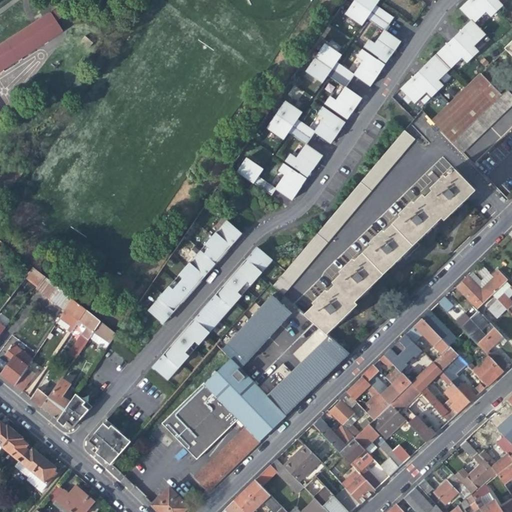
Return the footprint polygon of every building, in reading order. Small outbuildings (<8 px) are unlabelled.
[(389,24),(355,0),(346,14),(362,25),(366,18),(368,19),(383,30),(384,29),(385,30),(389,24)] [(355,0),(389,24),(394,17),(376,4),(378,1),(378,0),(355,0)] [(496,14),(483,1),(481,3),(478,6),(471,0),(470,0),(460,11),(471,23),(474,25),(485,14),(491,19),(496,14)] [(496,3),(499,0),(484,0),(483,1),(496,14),(502,9),(496,3)] [(0,72),(63,32),(51,12),(0,44),(0,72)] [(472,49),(485,37),(474,25),(471,23),(459,35),(463,39),(465,41),(459,47),(472,60),(478,55),(472,49)] [(401,41),(385,30),(384,29),(383,30),(374,43),(369,40),(365,46),(379,56),(383,50),(388,53),(391,55),(401,41)] [(316,57),(350,80),(355,74),(353,73),(354,73),(340,63),(337,61),(339,57),(341,54),(326,43),(316,57)] [(472,60),(459,47),(454,52),(452,49),(448,45),(436,57),(450,71),(462,60),(467,65),(472,60)] [(377,59),(362,49),(358,55),(363,59),(354,73),(353,73),(355,74),(371,85),(381,71),(375,67),(373,65),(377,59)] [(307,70),(323,81),(328,75),(329,76),(344,86),(345,85),(346,86),(350,80),(316,57),(307,70)] [(450,71),(436,57),(423,69),(427,73),(430,75),(424,81),(437,94),(443,89),(437,83),(450,71)] [(480,75),(472,83),(491,104),(500,96),(480,75)] [(437,94),(424,81),(419,86),(415,83),(412,80),(401,91),(415,105),(426,94),(432,99),(437,94)] [(491,104),(472,83),(466,88),(432,121),(452,143),(491,104)] [(362,97),(346,86),(345,85),(344,86),(335,100),(330,96),(326,103),(340,112),(345,106),(349,109),(353,112),(362,97)] [(511,98),(505,91),(500,96),(491,104),(452,143),(462,153),(511,104),(511,98)] [(278,113),(312,137),(316,131),(315,130),(315,129),(302,120),(298,117),(300,114),(303,111),(287,100),(278,113)] [(338,116),(324,106),(319,112),(325,116),(315,129),(315,130),(316,131),(332,142),(342,127),(337,124),(334,122),(338,116)] [(306,142),(308,143),(312,137),(278,113),(268,127),(284,138),(289,131),(290,132),(306,143),(306,142)] [(328,220),(271,285),(272,286),(282,294),(414,140),(403,131),(362,180),(328,220)] [(306,142),(306,143),(297,156),(291,153),(287,159),(302,169),(306,163),(311,166),(314,168),(324,154),(308,143),(306,142)] [(248,157),(239,170),(273,194),(277,188),(276,187),(276,186),(262,176),(259,174),(264,168),(248,157)] [(286,172),(276,186),(276,187),(277,188),(293,199),(303,184),(297,181),(295,179),(299,173),(285,163),(280,169),(286,172)] [(315,305),(305,315),(327,334),(345,317),(357,305),(355,303),(372,286),(399,260),(429,231),(442,218),(445,220),(463,202),(475,192),(455,171),(453,173),(451,170),(448,174),(450,176),(446,179),(444,177),(432,189),(434,191),(425,200),(423,198),(414,207),(411,204),(399,216),(401,219),(384,235),(382,233),(370,244),(372,247),(355,263),(353,261),(340,273),(342,276),(334,284),(336,286),(328,293),(326,292),(314,304),(315,305)] [(215,237),(230,250),(236,243),(244,235),(229,222),(215,237)] [(202,252),(217,265),(224,257),(230,250),(215,237),(202,252)] [(253,255),(246,263),(261,276),(274,262),(259,248),(253,255)] [(189,267),(204,280),(212,271),(217,265),(202,252),(189,267)] [(242,268),(232,278),(247,291),(261,276),(246,263),(242,268)] [(176,281),(191,295),(198,287),(204,280),(189,267),(176,281)] [(25,278),(37,288),(38,287),(46,277),(34,268),(29,274),(25,278)] [(498,270),(496,273),(505,282),(508,280),(498,270)] [(477,310),(505,282),(496,273),(492,277),(493,278),(480,291),(474,285),(467,277),(457,288),(474,305),(473,306),(477,310)] [(36,289),(66,311),(73,299),(46,277),(38,287),(37,288),(36,289)] [(226,285),(219,293),(234,306),(247,291),(232,278),(226,285)] [(163,296),(178,310),(183,304),(191,295),(176,281),(163,296)] [(214,299),(206,308),(221,321),(234,306),(219,293),(214,299)] [(511,302),(504,294),(497,300),(507,309),(511,304),(511,302)] [(170,318),(178,310),(163,296),(150,311),(165,325),(170,318)] [(444,296),(438,302),(447,311),(453,305),(444,296)] [(71,327),(68,330),(72,333),(80,321),(87,310),(73,299),(66,311),(60,319),(71,327)] [(498,318),(507,309),(497,300),(495,302),(489,308),(498,318)] [(276,324),(331,372),(350,354),(327,334),(305,315),(294,305),(276,324)] [(200,315),(193,323),(208,336),(221,321),(206,308),(200,315)] [(77,359),(90,340),(102,322),(87,310),(80,321),(88,327),(70,353),(77,359)] [(455,320),(465,330),(471,336),(473,338),(477,343),(493,327),(477,310),(471,316),(470,317),(464,312),(455,320)] [(0,321),(7,325),(10,318),(0,313),(0,321)] [(435,322),(427,314),(422,319),(430,327),(435,322)] [(63,326),(68,330),(71,327),(60,319),(58,323),(63,326)] [(414,326),(420,332),(422,334),(442,354),(450,347),(448,346),(444,341),(430,327),(422,319),(414,326)] [(117,334),(102,322),(90,340),(105,351),(117,334)] [(187,330),(180,338),(195,351),(208,336),(193,323),(187,330)] [(420,332),(414,326),(410,330),(416,336),(420,332)] [(502,336),(493,327),(477,343),(489,355),(504,371),(508,366),(495,352),(490,352),(487,349),(496,341),(498,339),(502,336)] [(416,336),(410,330),(406,334),(412,340),(416,336)] [(467,340),(471,336),(465,330),(461,334),(467,340)] [(412,340),(406,334),(400,340),(405,346),(402,349),(397,353),(393,347),(385,354),(392,361),(398,366),(402,371),(408,365),(407,363),(415,356),(416,358),(423,351),(412,340)] [(450,336),(444,341),(448,346),(454,340),(450,336)] [(174,344),(167,353),(182,366),(195,351),(180,338),(174,344)] [(450,347),(455,351),(461,346),(455,340),(454,340),(448,346),(450,347)] [(12,360),(2,374),(16,386),(28,367),(33,359),(15,345),(7,355),(10,358),(12,360)] [(473,359),(461,346),(455,351),(464,361),(467,364),(470,361),(473,359)] [(461,365),(464,361),(455,351),(450,347),(442,354),(438,358),(434,362),(442,370),(445,374),(451,369),(447,365),(450,361),(454,358),(461,365)] [(153,368),(168,381),(182,366),(167,353),(160,360),(153,368)] [(389,363),(392,361),(385,354),(381,358),(385,363),(387,361),(389,363)] [(489,355),(476,367),(473,370),(487,385),(495,378),(504,371),(489,355)] [(194,478),(208,491),(259,442),(286,416),(231,359),(205,384),(203,383),(161,423),(178,441),(185,448),(195,460),(238,419),(246,428),(194,478)] [(389,372),(378,361),(374,365),(383,374),(389,381),(393,377),(389,372)] [(476,367),(470,361),(467,364),(473,370),(476,367)] [(434,362),(413,382),(412,383),(420,392),(440,413),(448,422),(453,418),(443,407),(424,387),(438,374),(442,370),(434,362)] [(377,380),(383,374),(374,365),(369,370),(363,376),(371,384),(377,390),(379,387),(382,385),(377,380)] [(397,379),(393,384),(401,393),(412,383),(413,382),(402,371),(398,366),(395,370),(401,376),(397,379)] [(37,374),(28,367),(16,386),(23,392),(37,374)] [(438,374),(450,386),(453,383),(450,379),(445,374),(442,370),(438,374)] [(363,376),(359,380),(357,381),(356,383),(346,392),(355,401),(371,384),(363,376)] [(453,376),(450,379),(453,383),(457,387),(461,384),(453,376)] [(62,379),(56,388),(42,408),(48,413),(57,421),(65,410),(70,402),(63,397),(71,385),(62,379)] [(45,380),(31,399),(35,401),(42,408),(56,388),(45,380)] [(463,382),(461,384),(457,387),(470,401),(476,396),(463,382)] [(392,383),(384,391),(381,394),(384,397),(391,404),(401,393),(393,384),(392,383)] [(401,393),(391,404),(399,412),(404,418),(405,419),(408,422),(427,442),(436,434),(430,428),(429,429),(407,404),(413,398),(420,392),(412,383),(401,393)] [(451,399),(443,407),(453,418),(460,410),(470,401),(457,387),(453,383),(450,386),(444,391),(451,399)] [(475,388),(479,393),(484,389),(480,384),(475,388)] [(357,403),(355,401),(346,392),(339,399),(341,401),(349,410),(357,403)] [(86,402),(76,394),(70,402),(65,410),(57,421),(64,427),(68,423),(74,428),(89,410),(84,405),(86,402)] [(367,414),(369,415),(374,421),(378,416),(391,404),(384,397),(380,401),(377,404),(371,409),(367,414)] [(368,406),(371,409),(377,404),(373,400),(368,406)] [(329,412),(347,431),(353,437),(355,440),(360,435),(351,425),(357,418),(349,410),(341,401),(336,405),(329,412)] [(393,431),(405,419),(404,418),(399,412),(391,404),(378,416),(382,420),(375,426),(386,438),(393,431)] [(359,426),(364,431),(369,426),(374,421),(369,415),(359,426)] [(312,425),(319,432),(325,426),(322,422),(325,420),(321,416),(312,425)] [(6,427),(0,421),(0,444),(3,447),(15,433),(13,431),(13,430),(11,428),(9,428),(7,426),(6,427)] [(103,460),(111,466),(131,443),(113,426),(111,429),(105,424),(89,442),(99,450),(96,454),(103,460)] [(319,432),(338,452),(353,437),(347,431),(344,435),(348,438),(345,441),(342,444),(325,426),(319,432)] [(375,441),(381,447),(385,442),(380,437),(369,426),(364,431),(360,435),(355,440),(365,450),(369,446),(375,441)] [(17,434),(15,433),(3,447),(20,461),(31,447),(23,440),(24,440),(22,438),(22,436),(19,434),(17,434)] [(355,440),(353,437),(338,452),(342,457),(355,471),(359,474),(374,491),(381,485),(364,468),(368,465),(373,459),(365,450),(355,440)] [(500,446),(507,453),(511,458),(511,462),(498,474),(504,484),(511,477),(511,445),(507,439),(500,446)] [(474,458),(480,465),(484,461),(478,454),(472,448),(465,440),(459,446),(472,459),(474,458)] [(388,446),(385,442),(381,447),(385,452),(389,447),(388,446)] [(397,443),(391,449),(404,463),(410,457),(397,443)] [(294,456),(284,466),(292,475),(298,482),(319,461),(305,446),(294,456)] [(36,451),(31,447),(20,461),(34,472),(45,458),(36,451)] [(399,468),(404,463),(391,449),(389,447),(385,452),(399,468)] [(483,450),(478,454),(484,461),(491,467),(496,462),(483,450)] [(511,458),(507,453),(496,462),(491,467),(496,472),(498,474),(511,462),(511,458)] [(51,463),(45,458),(34,472),(48,484),(60,471),(51,463)] [(29,478),(34,472),(20,461),(15,466),(29,478)] [(472,492),(496,472),(491,467),(484,461),(480,465),(473,471),(467,475),(463,470),(455,477),(459,482),(460,483),(462,481),(472,492)] [(297,494),(304,487),(300,483),(298,482),(292,475),(284,466),(277,473),(297,494)] [(302,480),(306,485),(316,475),(312,471),(302,480)] [(341,484),(344,488),(345,488),(360,504),(367,498),(374,491),(359,474),(355,471),(341,484)] [(323,482),(316,475),(306,485),(304,487),(315,499),(324,509),(326,511),(348,511),(334,497),(322,483),(323,482)] [(462,484),(460,483),(459,482),(455,477),(453,475),(446,481),(455,490),(462,484)] [(252,511),(271,495),(256,480),(244,491),(234,501),(244,511),(252,511)] [(431,490),(422,480),(417,486),(426,495),(431,490)] [(457,493),(455,490),(446,481),(440,487),(434,493),(445,505),(448,501),(452,505),(455,503),(451,498),(457,493)] [(485,484),(471,495),(482,511),(511,511),(511,499),(500,508),(494,499),(485,505),(481,499),(490,493),(485,484)] [(48,498),(55,503),(58,499),(70,509),(72,511),(86,511),(96,501),(85,492),(77,486),(70,494),(59,485),(48,498)] [(402,499),(413,511),(426,511),(435,505),(426,495),(417,486),(402,499)] [(169,488),(151,506),(157,511),(186,511),(190,509),(169,488)] [(344,488),(334,497),(348,511),(351,511),(360,504),(345,488),(344,488)] [(461,492),(467,499),(471,495),(465,489),(461,492)] [(473,511),(482,511),(471,495),(467,499),(458,506),(461,509),(469,504),(474,511),(473,511)] [(65,511),(67,511),(70,509),(58,499),(55,503),(65,511)] [(326,511),(324,509),(315,499),(301,511),(326,511)] [(244,511),(234,501),(226,509),(228,511),(244,511)]
